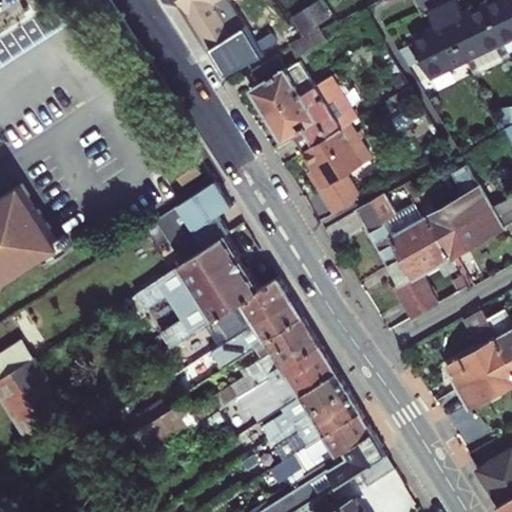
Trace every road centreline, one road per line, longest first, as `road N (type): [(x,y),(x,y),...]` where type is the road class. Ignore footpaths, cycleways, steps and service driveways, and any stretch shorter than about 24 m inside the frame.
road 1 (secondary): [(366,355),(136,0)]
road 2 (secondary): [(468,511),(366,355)]
road 3 (residential): [(366,355),(511,273)]
